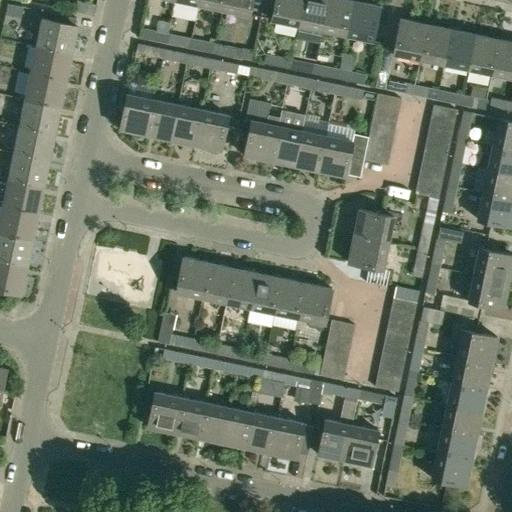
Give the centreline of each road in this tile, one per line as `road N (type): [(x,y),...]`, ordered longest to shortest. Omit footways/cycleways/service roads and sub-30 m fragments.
road 1 (residential): [(402,511),(27,436)]
road 2 (residential): [(309,205),(313,242),(293,250),(76,204)]
road 3 (residential): [(309,205),(87,155)]
road 4 (residential): [(87,155),(120,0)]
road 5 (residential): [(47,340),(76,204)]
